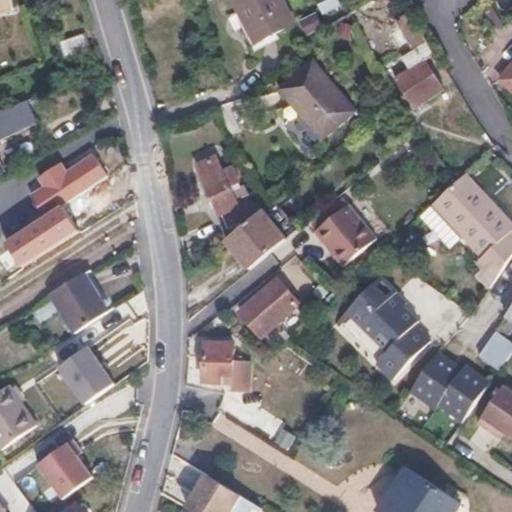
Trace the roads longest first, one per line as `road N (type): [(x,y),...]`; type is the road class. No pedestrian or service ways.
road 1 (residential): [(136,511),(168,391),(167,267),(110,0)]
road 2 (residential): [(511,142),(427,0)]
road 3 (unknown): [(135,108),(0,194)]
road 4 (unknown): [(168,342),(276,261)]
